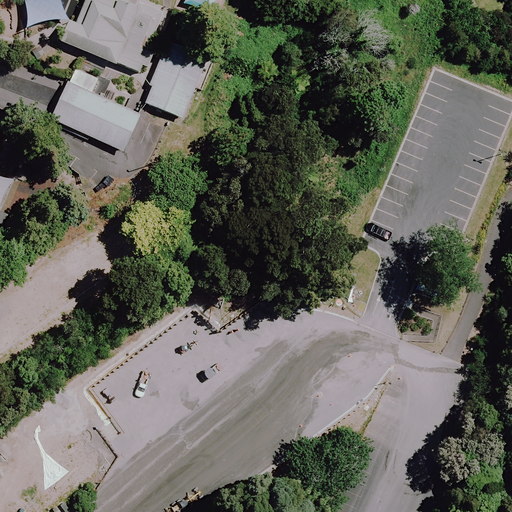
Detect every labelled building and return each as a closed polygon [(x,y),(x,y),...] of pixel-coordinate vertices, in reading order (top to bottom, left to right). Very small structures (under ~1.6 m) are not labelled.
[(164,16),(129,0),(73,0),(56,38),(137,75),(164,16)] [(213,59),(163,36),(135,97),(185,119),(213,59)] [(421,215),(408,241),(430,252),(443,225),(467,236),(495,177),(490,175),(511,127),(511,104),(445,73),(386,199),(421,215)] [(141,114),(69,82),(50,124),(122,156),(141,114)] [(359,262),(381,271),(403,216),(381,207),(359,262)] [(381,271),(359,262),(342,302),(384,319),(401,279),(381,271)] [(217,511),(358,407),(332,371),(225,451),(222,448),(187,474),(183,468),(157,487),(149,477),(136,487),(144,498),(130,508),(132,511),(217,511)]
